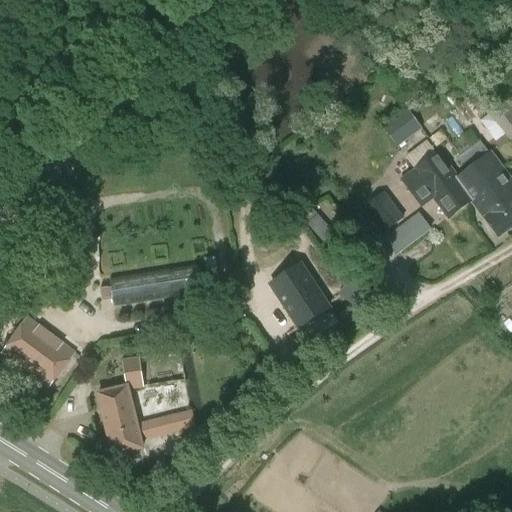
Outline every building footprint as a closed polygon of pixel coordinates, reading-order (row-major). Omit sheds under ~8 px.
[(511,144),(511,111),(505,101),(489,114),(511,144)] [(403,111),(382,128),(388,135),(409,118),(403,111)] [(397,149),(420,127),(410,117),(388,139),(397,149)] [(473,130),(459,136),(470,161),(484,155),(473,130)] [(457,179),(438,153),(435,155),(414,171),(413,172),(413,171),(399,181),(420,209),(433,199),(448,220),(471,203),(472,204),(472,203),(457,181),(459,180),(458,178),(457,179)] [(457,181),(472,203),(472,204),(484,220),(483,220),(497,239),(511,227),(511,184),(489,155),(458,178),(459,180),(457,181)] [(402,219),(384,194),(361,211),(380,236),(402,219)] [(385,240),(397,255),(430,231),(418,215),(385,240)] [(319,218),(308,227),(336,260),(346,251),(319,218)] [(115,309),(203,295),(199,265),(110,279),(115,309)] [(271,295),(304,335),(332,312),(299,272),(271,295)] [(29,318),(3,355),(49,389),(68,361),(76,352),(29,318)] [(127,388),(127,389),(144,386),(139,357),(122,360),(127,388)] [(127,388),(126,388),(97,395),(113,457),(142,449),(141,443),(171,436),(167,420),(137,427),(127,389),(127,388)]
